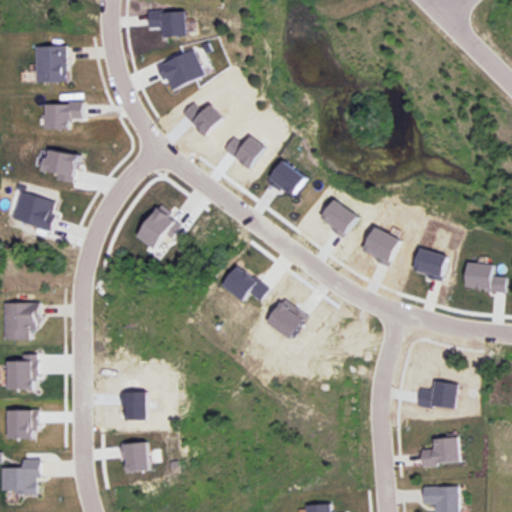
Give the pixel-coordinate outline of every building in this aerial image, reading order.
[(60,42),(31,42),(32,84),(61,84),(60,42)] [(156,64),(194,48),(205,75),(172,89),(167,76),(162,78),(156,64)] [(48,102),(47,128),(73,128),(73,119),(85,119),(85,103),(48,102)] [(80,153),(73,181),(57,178),(58,173),(40,168),(43,154),(49,156),(51,147),(80,153)] [(57,215),(54,214),(57,200),(21,192),(14,219),(53,229),(57,215)] [(183,223),(158,207),(140,237),(158,248),(167,233),(174,238),(183,223)] [(417,269),(430,273),(429,277),(443,281),(450,255),(422,248),(417,269)] [(467,287),(506,292),(508,277),(494,275),(495,265),(470,262),(467,287)] [(261,300),(271,289),(240,264),(224,284),(244,300),(251,292),(261,300)] [(0,297),(34,297),(35,315),(29,315),(30,330),(23,330),(23,340),(0,341),(0,297)] [(11,389),(39,389),(39,353),(24,354),(24,360),(11,360),(11,389)] [(430,443),(430,433),(452,433),(453,463),(416,464),(416,443),(430,443)] [(150,470),(150,442),(123,443),(123,457),(129,456),(129,471),(150,470)] [(36,455),(17,455),(17,463),(0,463),(0,493),(36,493),(36,455)] [(431,511),(431,504),(418,504),(417,483),(456,483),(456,511),(431,511)] [(308,511),(333,511),(333,503),(308,505),(308,511)]
